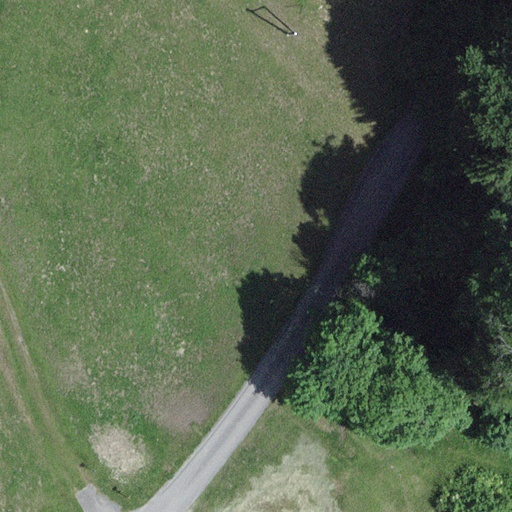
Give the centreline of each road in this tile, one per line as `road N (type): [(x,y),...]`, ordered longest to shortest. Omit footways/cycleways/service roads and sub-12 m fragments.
road 1 (unclassified): [(458,0),(411,145),(360,240),(266,391),(162,511)]
road 2 (track): [(103,511),(41,405),(0,309)]
